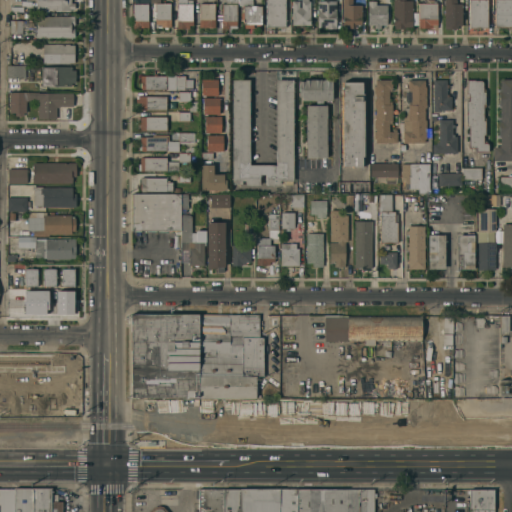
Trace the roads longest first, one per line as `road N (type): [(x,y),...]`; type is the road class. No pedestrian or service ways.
road 1 (residential): [(511,295),(108,294)]
road 2 (residential): [(511,50),(109,51)]
road 3 (secondary): [(109,0),(108,353)]
road 4 (primary): [(511,463),(229,463)]
road 5 (primary): [(229,463),(109,462)]
